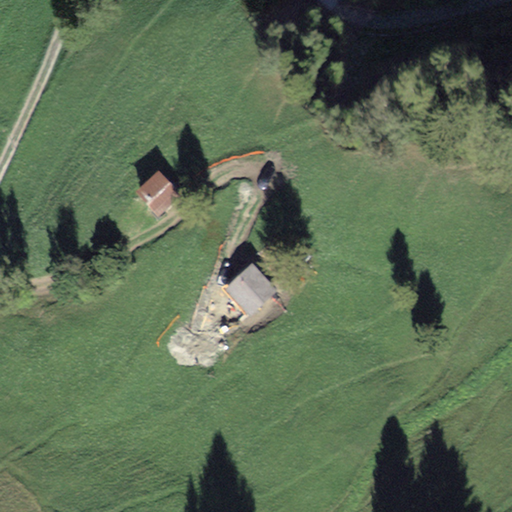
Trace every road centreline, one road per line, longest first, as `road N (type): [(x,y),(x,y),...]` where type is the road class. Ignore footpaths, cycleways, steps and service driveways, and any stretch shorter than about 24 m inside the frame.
road 1 (track): [(79,0),(0,175)]
road 2 (track): [(334,0),(359,17),(463,0)]
